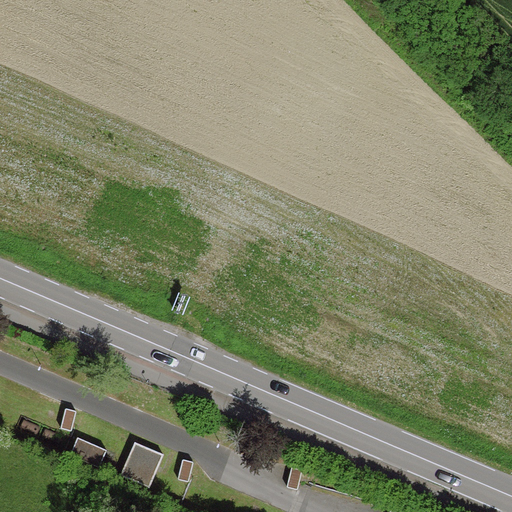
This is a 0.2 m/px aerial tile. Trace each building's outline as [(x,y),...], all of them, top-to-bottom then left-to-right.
[(62,427),(72,430),(76,411),(68,408),(62,427)] [(72,454),(99,466),(106,450),(80,438),(72,454)] [(124,474),(150,486),(164,455),(137,442),(124,474)] [(180,478),(190,481),(194,462),(185,461),(180,478)] [(289,486),(298,489),(303,470),(293,467),(289,486)]
